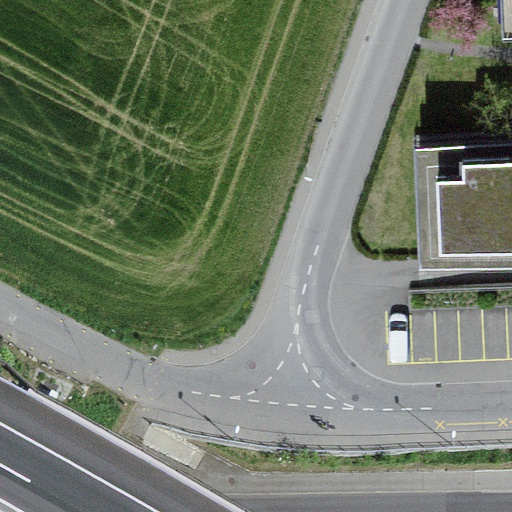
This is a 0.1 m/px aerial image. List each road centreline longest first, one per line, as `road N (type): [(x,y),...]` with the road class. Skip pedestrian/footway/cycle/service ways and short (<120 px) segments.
road 1 (residential): [(286,403),(302,288),(404,0)]
road 2 (residential): [(0,301),(159,383),(286,403)]
road 3 (residential): [(286,403),(511,404)]
